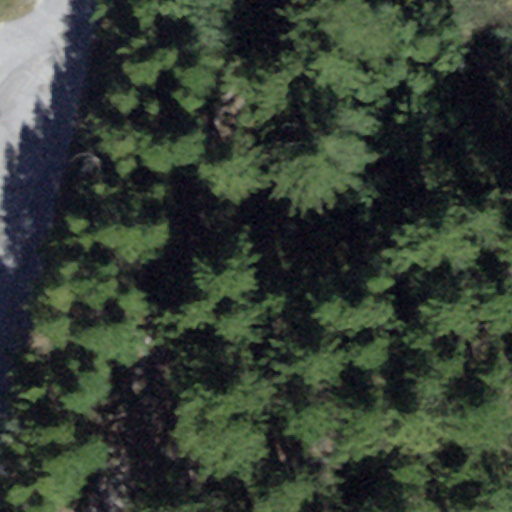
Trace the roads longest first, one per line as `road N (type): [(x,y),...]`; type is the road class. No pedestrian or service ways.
road 1 (track): [(85,501),(150,352),(208,136),(275,0)]
road 2 (residential): [(0,345),(49,94)]
